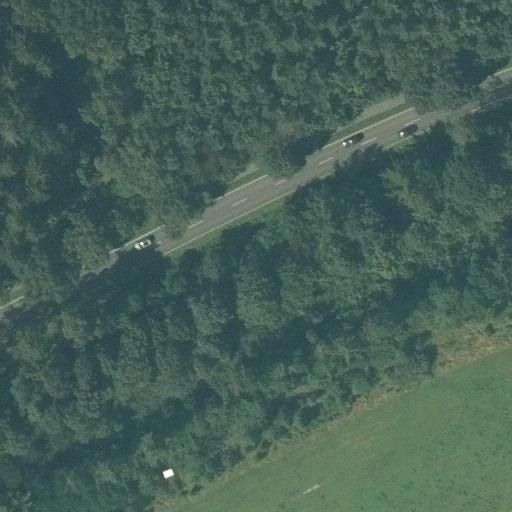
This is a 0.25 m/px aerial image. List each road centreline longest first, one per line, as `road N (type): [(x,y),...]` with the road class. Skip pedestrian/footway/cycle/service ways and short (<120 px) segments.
road 1 (secondary): [(0,323),(374,140),(511,85)]
road 2 (unknown): [(0,191),(72,162),(57,65),(98,0)]
